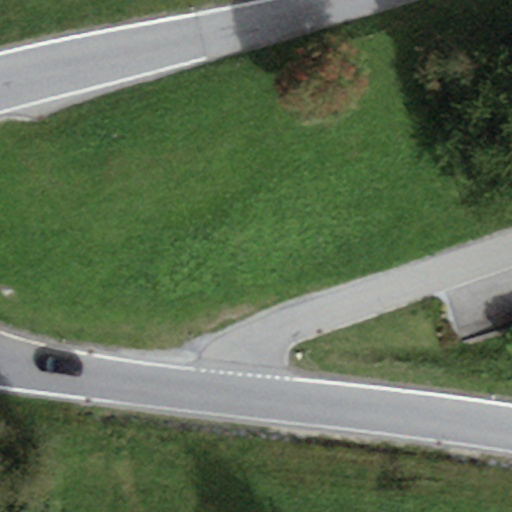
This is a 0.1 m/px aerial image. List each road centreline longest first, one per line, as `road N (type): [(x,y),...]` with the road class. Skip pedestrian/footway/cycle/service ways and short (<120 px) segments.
road 1 (tertiary): [(511,430),(0,358)]
road 2 (tertiary): [(0,80),(337,0)]
road 3 (track): [(220,393),(268,337),(308,312),(511,255)]
